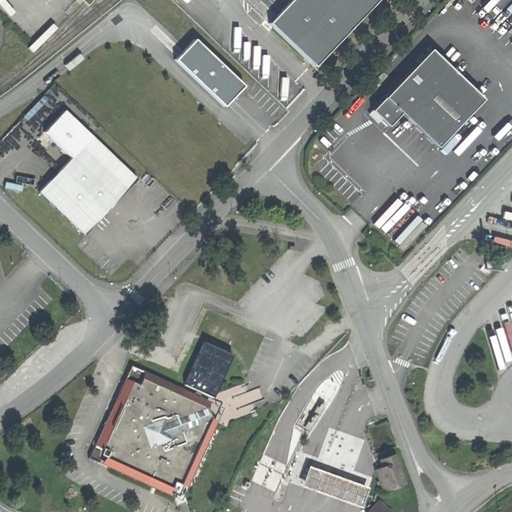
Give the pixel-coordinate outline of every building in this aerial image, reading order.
[(379,0),(292,0),(268,25),(314,69),(379,0)] [(194,41),(175,62),(224,107),(243,87),(194,41)] [(401,115),(435,148),(481,101),(430,51),(410,71),(371,111),(388,128),(401,115)] [(110,208),(136,180),(65,112),(45,134),(71,159),(39,192),(85,235),(110,208)] [(134,480),(179,501),(221,408),(197,397),(200,391),(210,395),(228,354),(202,342),(183,383),(194,389),(192,394),(129,365),(86,458),(134,480)] [(299,412),(305,416),(315,400),(309,396),(299,412)] [(376,469),(384,491),(405,484),(395,455),(380,460),(382,466),(376,469)] [(301,485),(360,507),(367,487),(308,465),(301,485)] [(390,511),(379,503),(371,511),(390,511)]
